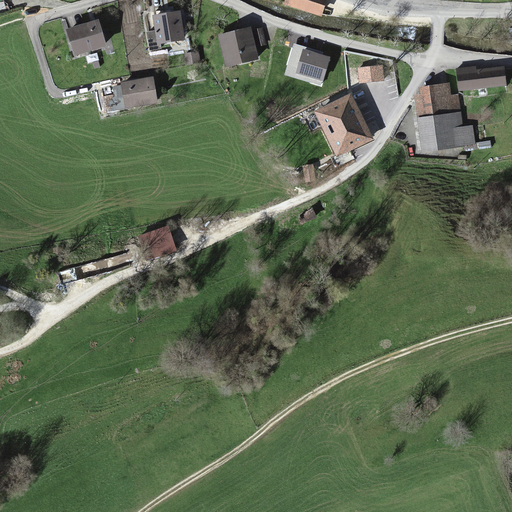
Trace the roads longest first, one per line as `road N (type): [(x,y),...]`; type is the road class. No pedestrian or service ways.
road 1 (residential): [(435,59),(375,148),(348,172),(50,315)]
road 2 (track): [(511,321),(333,383),(144,511)]
road 3 (residential): [(222,0),(346,44),(435,59)]
